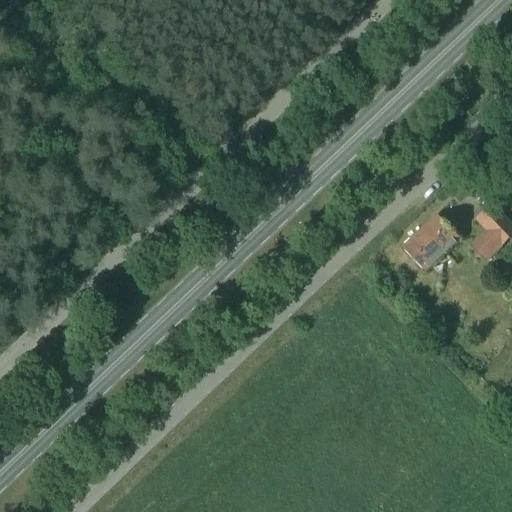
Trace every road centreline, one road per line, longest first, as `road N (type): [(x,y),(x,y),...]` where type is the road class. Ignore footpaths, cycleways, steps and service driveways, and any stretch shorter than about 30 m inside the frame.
road 1 (primary): [(0,471),(503,0)]
road 2 (unclassified): [(72,511),(511,95)]
road 3 (unclassified): [(384,0),(0,362)]
